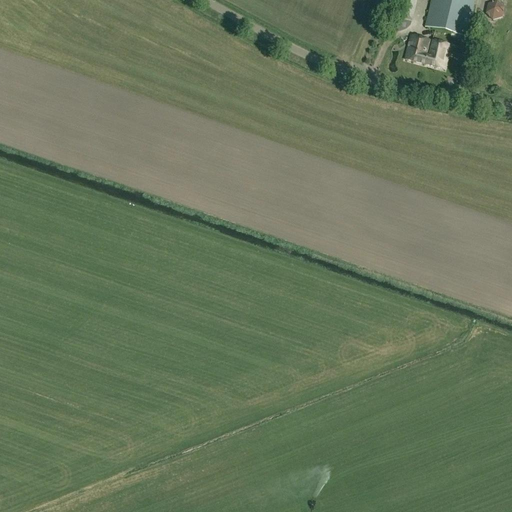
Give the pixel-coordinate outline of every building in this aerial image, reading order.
[(404,0),(400,18),(412,21),(417,0),(404,0)] [(466,39),(475,0),(432,0),(425,29),(466,39)] [(486,14),(493,20),(502,18),(505,8),(498,1),(489,4),(486,14)] [(406,62),(427,66),(429,57),(427,57),(431,41),(411,37),(406,62)] [(432,41),(429,57),(427,66),(445,70),(448,57),(446,57),(448,50),(449,51),(451,45),(432,41)]
